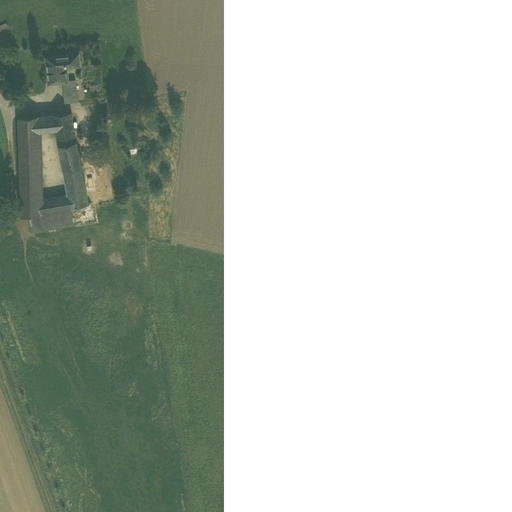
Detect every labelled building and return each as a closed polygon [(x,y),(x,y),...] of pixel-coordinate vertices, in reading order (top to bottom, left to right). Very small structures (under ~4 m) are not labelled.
[(46,56),(49,82),(62,80),(68,80),(68,79),(67,65),(80,64),(79,53),(46,56)] [(62,80),(63,86),(76,85),(76,78),(68,79),(68,80),(62,80)] [(63,86),(65,102),(78,100),(76,85),(63,86)] [(72,111),(47,114),(48,130),(55,130),(75,127),(72,111)] [(40,130),(48,130),(47,114),(39,115),(40,130)] [(21,202),(42,199),(40,130),(39,115),(18,117),(20,156),(21,202)] [(77,141),(75,127),(55,130),(58,144),(77,141)] [(82,165),(77,141),(58,144),(63,168),(82,165)] [(102,190),(87,193),(89,203),(114,199),(106,160),(102,161),(96,162),(102,190)] [(87,193),(82,165),(63,168),(68,195),(87,193)] [(71,206),(89,203),(87,193),(68,195),(42,199),(21,202),(21,215),(29,214),(71,206)] [(74,223),(71,206),(29,214),(32,231),(74,223)]
